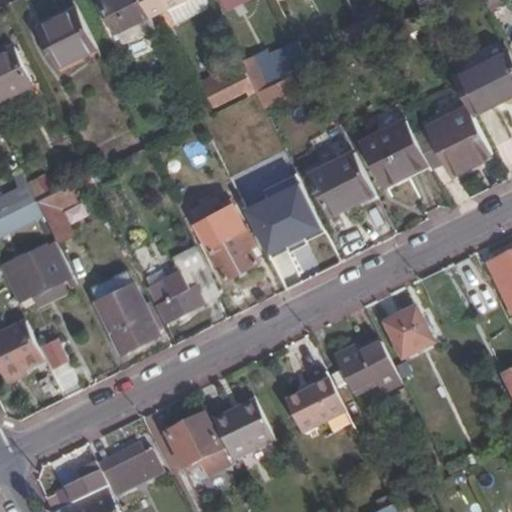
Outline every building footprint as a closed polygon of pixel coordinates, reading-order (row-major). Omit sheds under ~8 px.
[(151,14),(144,0),(103,0),(102,1),(117,31),(118,30),(151,14)] [(144,0),(151,14),(153,16),(169,8),(185,0),(144,0)] [(214,8),(210,0),(185,0),(169,8),(177,26),(214,8)] [(418,0),(424,10),(444,0),(418,0)] [(504,0),(487,0),(493,10),(506,4),(504,0)] [(62,66),(101,47),(81,7),(42,26),(62,66)] [(369,38),(395,24),(388,10),(361,23),(369,38)] [(157,28),(151,14),(118,30),(125,44),(157,28)] [(369,38),(361,23),(361,22),(345,30),(353,45),(369,38)] [(17,43),(0,51),(0,101),(37,83),(17,43)] [(511,51),(458,79),(473,107),(477,115),(511,96),(511,51)] [(258,92),(270,86),(255,56),(243,62),(245,65),(257,90),(258,92)] [(251,93),(257,90),(245,65),(221,77),(219,73),(202,81),(215,107),(250,90),(251,93)] [(477,115),(473,107),(431,128),(454,174),(496,153),(477,115)] [(431,161),(410,119),(368,140),(389,183),(431,161)] [(227,156),(252,143),(257,154),(270,148),(273,142),(263,120),(220,141),(227,156)] [(377,192),(357,152),(314,174),(334,214),(377,192)] [(0,219),(39,201),(31,184),(0,199),(0,219)] [(68,186),(39,201),(46,215),(58,240),(59,241),(74,234),(61,209),(76,202),(68,186)] [(0,237),(46,215),(39,201),(0,219),(0,237)] [(268,205),(251,213),(278,266),(293,258),(268,205)] [(262,262),(255,247),(263,243),(256,227),(248,231),(246,225),(231,232),(234,237),(214,246),(228,277),(262,262)] [(329,263),(340,260),(332,232),(320,236),(329,263)] [(74,272),(59,241),(58,240),(8,265),(24,297),(74,272)] [(511,255),(491,266),(511,306),(511,255)] [(173,320),(226,294),(208,261),(156,286),(173,320)] [(98,300),(135,282),(129,270),(93,287),(98,300)] [(95,301),(122,357),(166,336),(162,329),(169,325),(159,303),(151,306),(139,280),(135,282),(98,300),(95,301)] [(389,324),(406,358),(436,342),(419,308),(389,324)] [(29,379),(52,368),(33,329),(0,345),(0,356),(14,386),(29,379)] [(58,339),(44,346),(57,375),(71,368),(58,339)] [(391,396),(408,387),(385,343),(367,352),(364,345),(340,357),(360,396),(384,383),(391,396)] [(309,435),(352,413),(334,378),(291,400),(309,435)] [(31,383),(29,379),(14,386),(16,390),(31,383)] [(217,420),(237,460),(279,440),(259,399),(244,407),(245,409),(234,415),(233,412),(217,420)] [(228,448),(211,412),(171,431),(189,467),(228,448)] [(111,485),(113,490),(164,465),(158,453),(150,458),(143,444),(101,465),(111,485)] [(111,485),(101,465),(100,464),(87,470),(92,480),(61,496),(66,507),(111,485)] [(120,511),(114,498),(116,497),(113,490),(111,485),(66,507),(55,511),(120,511)]
